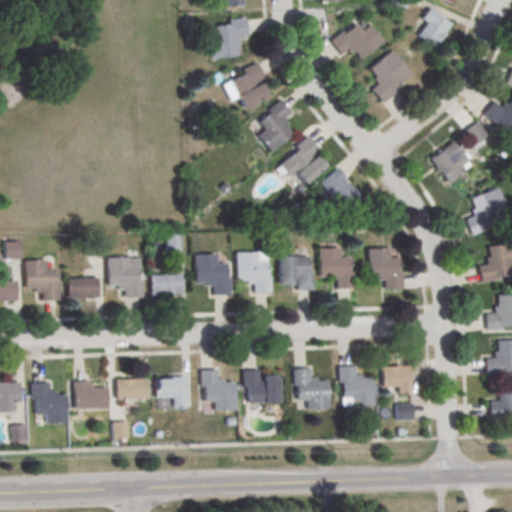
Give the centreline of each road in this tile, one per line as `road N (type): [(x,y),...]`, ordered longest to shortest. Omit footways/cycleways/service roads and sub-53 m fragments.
road 1 (residential): [(449,481),(434,256),(405,199),(296,64),(278,0)]
road 2 (residential): [(442,326),(0,340)]
road 3 (tertiary): [(172,485),(511,477)]
road 4 (residential): [(499,0),(458,83),(371,156)]
road 5 (tertiary): [(0,493),(172,485)]
